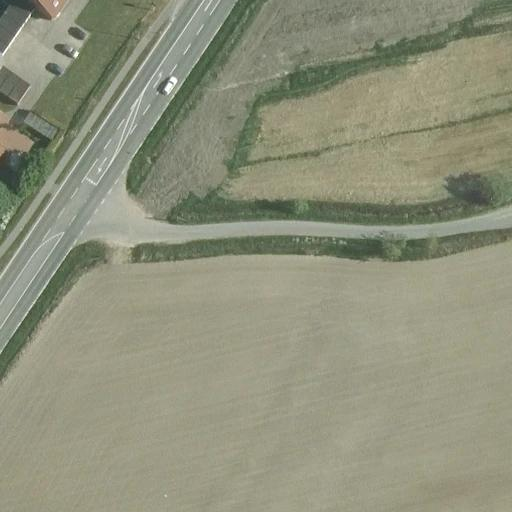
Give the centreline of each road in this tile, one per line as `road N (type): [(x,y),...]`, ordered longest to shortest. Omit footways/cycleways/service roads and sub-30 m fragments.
road 1 (residential): [(83,199),(151,236),(282,227),(418,233),(511,212)]
road 2 (primary): [(83,199),(215,0)]
road 3 (primary): [(0,323),(83,199)]
